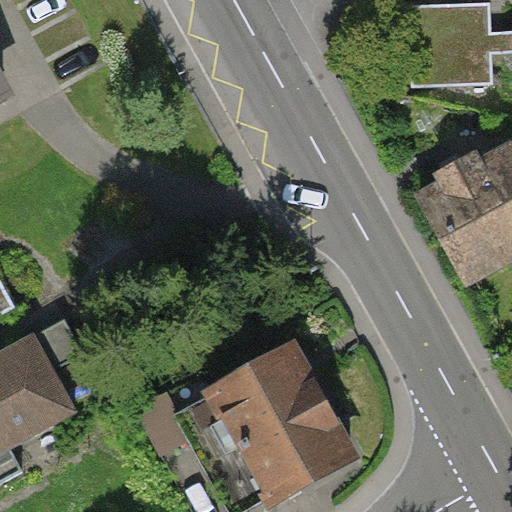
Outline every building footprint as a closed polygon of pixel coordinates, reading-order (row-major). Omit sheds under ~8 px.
[(492,5),(410,8),(413,91),(494,87),(494,56),(511,55),(511,34),(492,34),(492,5)] [(0,106),(25,93),(0,44),(0,106)] [(511,156),(422,200),(467,292),(511,270),(511,156)] [(0,268),(0,335),(28,321),(0,268)] [(42,336),(0,358),(0,463),(86,417),(42,336)] [(314,347),(198,402),(251,511),(276,511),(372,466),(314,347)] [(175,381),(142,396),(163,443),(195,429),(175,381)]
